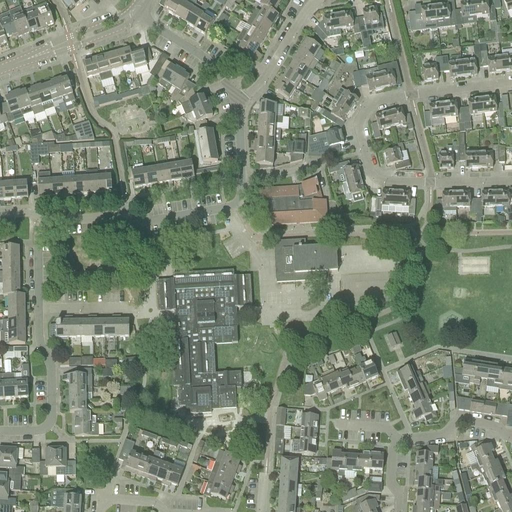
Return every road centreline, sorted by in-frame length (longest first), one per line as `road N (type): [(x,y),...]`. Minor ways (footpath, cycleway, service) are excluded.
road 1 (residential): [(511,181),(379,180),(357,125),(370,104),(511,82)]
road 2 (residential): [(45,222),(116,217),(134,224),(235,204),(241,176),(234,102)]
road 3 (residential): [(38,308),(50,415),(38,431),(0,430)]
road 4 (residential): [(0,70),(137,15)]
road 5 (residential): [(234,102),(258,84),(318,0)]
road 6 (residential): [(234,102),(201,55),(137,15)]
road 7 (residential): [(511,438),(496,426),(458,421),(446,436),(398,440)]
